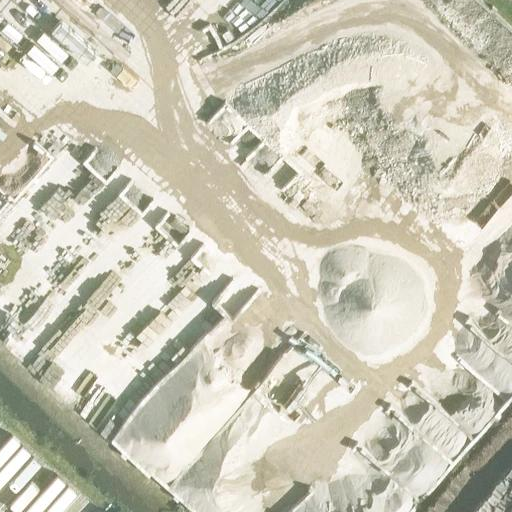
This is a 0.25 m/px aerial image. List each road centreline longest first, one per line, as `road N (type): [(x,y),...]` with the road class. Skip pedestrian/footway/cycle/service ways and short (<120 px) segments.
road 1 (unknown): [(168,81),(179,142),(208,185),(372,308)]
road 2 (unknown): [(0,152),(88,91),(168,81)]
